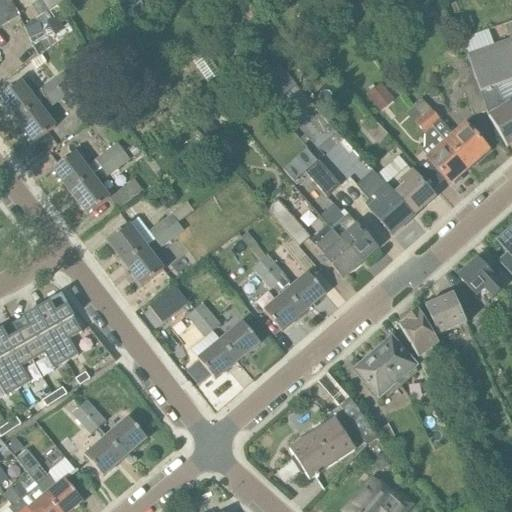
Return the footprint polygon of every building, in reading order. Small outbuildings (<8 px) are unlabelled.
[(9,0),(0,0),(0,9),(8,23),(18,17),(9,0)] [(41,0),(48,12),(62,4),(59,0),(41,0)] [(251,0),(240,7),(248,21),(262,12),(254,0),(251,0)] [(341,0),(332,7),(340,19),(364,1),(362,0),(341,0)] [(364,1),(340,19),(344,27),(369,9),(364,1)] [(473,29),(469,17),(456,21),(460,33),(473,29)] [(142,47),(132,32),(118,41),(128,56),(142,47)] [(486,113),(489,120),(507,149),(511,146),(511,108),(510,105),(506,108),(495,88),(511,82),(511,39),(467,56),(472,70),(486,113)] [(37,70),(41,67),(51,59),(46,53),(32,63),(37,70)] [(63,73),(32,96),(21,82),(0,97),(0,101),(16,122),(69,81),(69,82),(90,66),(84,57),(63,73)] [(473,117),(486,113),(472,70),(461,82),(473,117)] [(33,145),(55,128),(44,113),(75,90),(69,82),(69,81),(16,122),(33,145)] [(366,97),(380,113),(395,100),(381,84),(366,97)] [(445,142),(468,169),(488,151),(465,125),(453,136),(420,99),(413,106),(414,108),(421,116),(433,129),(445,142)] [(414,122),(421,116),(414,108),(407,114),(414,122)] [(433,129),(421,116),(414,122),(425,136),(433,129)] [(210,118),(198,127),(205,136),(217,126),(210,118)] [(366,134),(381,150),(391,140),(376,124),(366,134)] [(445,142),(426,160),(449,186),(468,169),(445,142)] [(52,170),(70,193),(123,152),(117,144),(86,168),(75,153),(52,170)] [(140,153),(136,146),(135,146),(129,151),(134,157),(140,153)] [(87,216),(110,199),(99,184),(129,160),(123,152),(70,193),(87,216)] [(340,186),(319,160),(304,173),(326,198),(340,186)] [(385,186),(413,218),(435,199),(407,168),(385,186)] [(385,186),(363,205),(392,237),(413,218),(385,186)] [(309,238),(277,200),(266,210),(298,248),(309,238)] [(155,241),(178,223),(172,215),(149,232),(155,241)] [(347,215),(330,230),(360,265),(377,250),(347,215)] [(184,231),(178,223),(155,241),(161,249),(184,231)] [(124,265),(146,248),(140,239),(129,225),(106,242),(124,265)] [(330,230),(327,226),(310,243),(342,280),(360,265),(330,230)] [(511,230),(498,243),(508,255),(500,262),(511,276),(511,230)] [(164,271),(152,255),(146,248),(124,265),(141,288),(164,271)] [(260,262),(278,284),(286,277),(268,255),(260,262)] [(484,290),(492,299),(503,289),(478,261),(458,278),(476,298),(484,290)] [(269,291),(278,284),(260,262),(251,270),(269,291)] [(285,293),(303,314),(325,296),(306,274),(285,293)] [(285,293),(263,311),(282,333),(303,314),(285,293)] [(438,338),(466,325),(453,296),(425,308),(438,338)] [(36,311),(66,363),(79,356),(70,341),(81,334),(64,303),(53,309),(50,304),(36,311)] [(194,311),(212,333),(220,326),(202,304),(194,311)] [(54,371),(66,363),(36,311),(23,319),(26,324),(16,330),(33,361),(45,355),(54,371)] [(212,333),(194,311),(186,317),(204,340),(212,333)] [(431,352),(438,347),(419,313),(399,328),(410,345),(431,390),(445,382),(431,352)] [(220,342),(237,363),(259,345),(242,324),(220,342)] [(0,331),(0,358),(18,391),(31,383),(22,368),(33,361),(16,330),(5,336),(2,331),(0,331)] [(397,385),(415,369),(391,341),(373,357),(397,385)] [(237,363),(220,342),(197,360),(199,362),(211,377),(215,382),(237,363)] [(379,401),(397,385),(373,357),(355,373),(379,401)] [(0,387),(6,398),(18,391),(0,358),(0,387)] [(199,387),(211,377),(199,362),(187,373),(199,387)] [(75,380),(80,387),(90,380),(85,373),(75,380)] [(52,395),(57,402),(67,395),(62,389),(52,395)] [(43,402),(47,408),(57,402),(52,395),(43,402)] [(355,407),(349,400),(340,407),(365,448),(376,441),(355,407)] [(79,408),(98,429),(106,422),(87,401),(79,408)] [(90,436),(98,429),(79,408),(71,415),(90,436)] [(21,426),(16,419),(7,425),(11,432),(21,426)] [(106,438),(124,459),(146,440),(128,419),(106,438)] [(355,453),(334,421),(289,451),(309,482),(315,479),(316,480),(318,479),(317,477),(355,453)] [(11,432),(7,425),(0,429),(0,436),(1,438),(11,432)] [(399,443),(388,425),(378,430),(389,449),(399,443)] [(124,459),(106,438),(85,457),(103,478),(124,459)] [(45,495),(58,511),(72,511),(83,503),(63,479),(55,486),(48,477),(46,478),(26,453),(17,461),(37,485),(38,486),(45,495)] [(389,467),(391,459),(384,454),(377,457),(376,465),(382,470),(389,467)] [(390,492),(375,480),(345,511),(403,511),(411,503),(394,487),(390,492)] [(11,489),(11,490),(29,511),(58,511),(45,495),(38,486),(28,494),(19,483),(11,489)] [(8,504),(0,510),(0,511),(29,511),(11,490),(4,497),(3,496),(8,504)]
